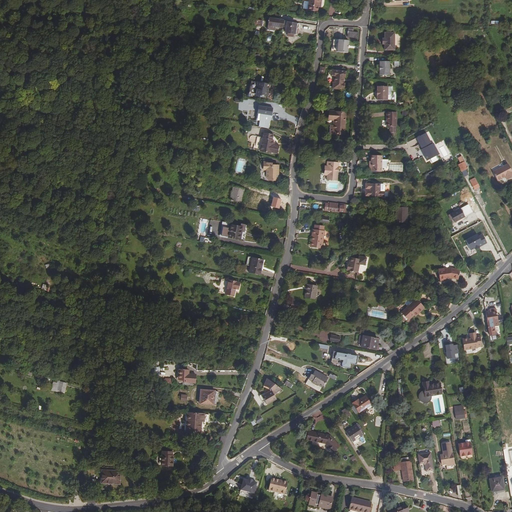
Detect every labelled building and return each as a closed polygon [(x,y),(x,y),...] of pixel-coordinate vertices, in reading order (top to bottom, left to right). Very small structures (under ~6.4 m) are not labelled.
[(308,9),(308,10),(318,12),(318,7),(319,4),(321,4),(321,0),(309,0),(309,2),(304,1),(303,9),(308,9)] [(284,21),(269,18),(267,30),(275,31),(275,28),(278,29),(279,27),(283,27),(283,26),(284,21)] [(298,34),(299,24),(287,22),(288,21),(284,21),(283,26),(286,26),(285,33),(288,33),(294,34),(298,34)] [(348,31),(347,37),(358,38),(358,32),(353,32),(354,29),(349,29),(348,31)] [(384,50),(394,50),(394,33),(384,33),(384,39),(382,39),(382,44),(384,44),(384,50)] [(339,40),(338,52),(348,53),(349,41),(339,40)] [(207,70),(214,73),(216,64),(209,62),(207,70)] [(389,62),(379,62),(379,74),(389,74),(389,62)] [(335,76),(334,82),(333,82),(332,89),(339,89),(344,89),(345,83),(344,83),(344,77),(345,77),(346,72),(332,71),(331,76),(335,76)] [(268,88),(271,89),(272,85),(257,82),(257,87),(258,87),(257,90),(269,92),(269,91),(268,91),(268,88)] [(378,90),(378,96),(377,96),(377,100),(387,100),(388,87),(377,86),(377,90),(378,90)] [(260,121),(271,123),(272,118),(270,118),(271,114),(272,114),(273,108),(262,106),(260,121)] [(334,134),(344,135),(346,113),(330,112),(329,120),(335,120),(334,134)] [(388,116),(387,116),(387,121),(388,121),(388,127),(390,127),(396,127),(397,127),(397,112),(388,112),(388,116)] [(263,138),(259,137),(256,150),(271,153),(271,152),(276,153),(277,145),(273,145),(271,144),(272,140),(273,135),(264,133),(263,138)] [(426,161),(439,154),(433,143),(431,144),(426,133),(416,138),(422,149),(421,149),(426,161)] [(372,164),(371,171),(381,171),(381,168),(386,168),(386,163),(388,163),(388,160),(382,160),(382,156),(371,156),(371,164),(372,164)] [(458,165),(464,176),(468,174),(465,170),(468,168),(461,156),(460,157),(458,158),(461,164),(458,165)] [(324,173),(327,173),(327,175),(327,180),(337,181),(339,163),(327,162),(327,166),(324,166),(324,173)] [(267,163),(264,163),(264,169),(267,169),(266,177),(268,179),(279,179),(279,176),(278,176),(278,165),(272,165),(267,165),(267,163)] [(511,176),(511,171),(508,164),(493,172),(498,180),(505,176),(506,180),(511,176)] [(475,190),(480,187),(475,178),(470,181),(475,190)] [(380,192),(380,184),(366,184),(365,189),(370,189),(369,191),(365,191),(365,196),(369,196),(384,197),(384,192),(380,192)] [(233,186),(230,200),(240,202),(244,189),(233,186)] [(468,202),(474,199),(470,190),(463,194),(468,202)] [(284,201),(286,194),(271,191),(270,198),(284,201)] [(460,209),(450,214),(455,222),(472,212),(468,203),(459,208),(460,209)] [(396,207),(396,222),(407,223),(407,207),(396,207)] [(229,228),(230,225),(230,223),(222,222),(220,237),(227,238),(228,237),(221,236),(223,226),(229,228)] [(241,227),(230,225),(229,228),(223,226),(221,236),(228,237),(240,239),(242,232),(244,232),(246,225),(241,224),(241,227)] [(9,226),(5,235),(8,236),(8,234),(11,235),(14,229),(11,228),(12,227),(9,226)] [(311,246),(322,248),(323,231),(322,230),(314,230),(313,230),(311,246)] [(470,251),(487,243),(481,232),(465,240),(470,251)] [(252,257),(249,273),(260,275),(263,259),(252,257)] [(358,259),(350,258),(349,263),(349,264),(348,264),(347,270),(357,272),(359,265),(365,266),(366,258),(359,257),(358,259)] [(440,281),(446,280),(446,279),(450,278),(458,279),(460,270),(451,268),(444,269),(444,268),(438,269),(440,281)] [(239,282),(221,278),(218,293),(234,296),(235,289),(238,289),(239,282)] [(305,297),(315,299),(317,286),(307,284),(305,297)] [(405,304),(407,306),(406,307),(407,308),(401,313),(408,320),(407,321),(409,323),(411,321),(410,319),(414,315),(415,316),(424,308),(416,298),(413,301),(410,299),(409,298),(407,299),(405,301),(405,302),(405,304)] [(496,334),(494,322),(498,322),(496,308),(489,309),(490,311),(486,311),(489,335),(496,334)] [(462,339),(464,350),(478,348),(478,347),(481,346),(480,335),(476,335),(475,332),(470,333),(470,338),(462,339)] [(363,336),(361,347),(376,350),(378,339),(363,336)] [(454,354),(459,353),(458,345),(453,345),(452,344),(449,344),(449,342),(444,342),(445,352),(446,352),(447,359),(455,358),(454,354)] [(358,356),(337,352),(335,365),(341,366),(349,368),(350,361),(357,362),(358,356)] [(179,369),(178,380),(183,380),(183,382),(195,383),(195,374),(188,374),(189,370),(179,369)] [(312,375),(311,374),(308,379),(312,381),(312,382),(317,386),(318,385),(322,387),(327,378),(323,375),(322,376),(318,373),(319,373),(315,370),(312,375)] [(95,382),(81,378),(80,384),(94,388),(95,382)] [(270,388),(271,391),(262,396),(266,405),(276,399),(273,394),(282,389),(267,379),(264,386),(270,388)] [(290,388),(293,384),(287,380),(284,384),(290,388)] [(422,382),(424,391),(423,391),(422,392),(421,392),(420,393),(419,394),(419,396),(419,398),(419,399),(420,401),(421,402),(422,403),(424,403),(425,403),(427,403),(429,402),(430,401),(431,399),(431,397),(431,396),(442,394),(440,383),(429,385),(428,381),(422,382)] [(64,391),(66,383),(58,382),(57,387),(56,389),(64,391)] [(200,404),(213,405),(214,391),(201,390),(200,404)] [(357,401),(357,400),(352,403),(359,412),(371,404),(365,396),(357,401)] [(341,411),(346,418),(351,415),(346,408),(341,411)] [(200,433),(200,432),(201,421),(204,421),(204,414),(188,413),(188,419),(185,419),(184,431),(200,433)] [(333,423),(337,420),(332,413),(328,415),(333,423)] [(356,424),(346,432),(352,442),(363,435),(361,432),(364,431),(359,423),(356,425),(356,424)] [(306,440),(325,444),(333,452),(339,446),(330,436),(308,431),(306,440)] [(456,444),(458,456),(470,454),(468,440),(464,441),(464,443),(456,444)] [(440,455),(442,463),(446,462),(447,463),(454,462),(453,453),(451,453),(450,442),(442,443),(444,454),(440,455)] [(161,466),(172,467),(173,455),(171,455),(171,451),(162,451),(161,466)] [(433,470),(430,453),(418,454),(420,464),(422,463),(425,465),(426,471),(433,470)] [(413,480),(410,461),(401,463),(400,460),(393,461),(394,470),(401,469),(403,481),(413,480)] [(102,482),(119,484),(119,472),(102,471),(102,482)] [(502,477),(489,479),(491,492),(504,490),(502,477)] [(268,491),(285,494),(287,483),(279,481),(271,479),(268,491)] [(256,483),(242,480),(240,491),(253,494),(256,483)] [(318,494),(311,493),(311,495),(310,495),(309,495),(308,495),(306,496),(306,498),(306,499),(306,500),(307,501),(307,502),(309,503),(308,505),(322,509),(323,507),(330,509),(332,498),(320,495),(320,496),(317,496),(318,494)] [(352,498),(349,510),(358,511),(368,511),(371,503),(352,498)]
